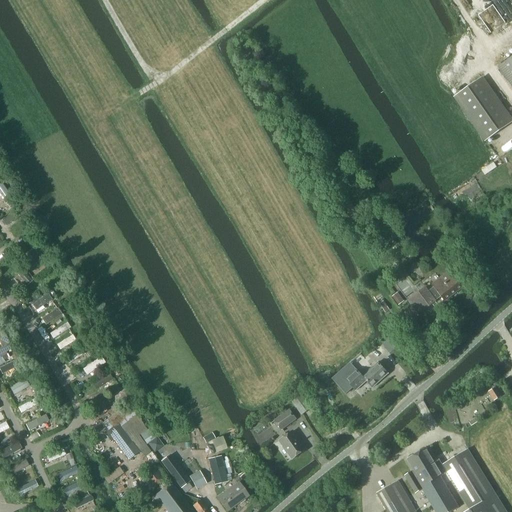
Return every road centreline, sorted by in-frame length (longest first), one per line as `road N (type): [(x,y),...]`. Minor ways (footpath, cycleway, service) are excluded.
road 1 (unclassified): [(511,307),(276,511)]
road 2 (track): [(104,0),(146,71),(159,74),(173,72),(265,0)]
